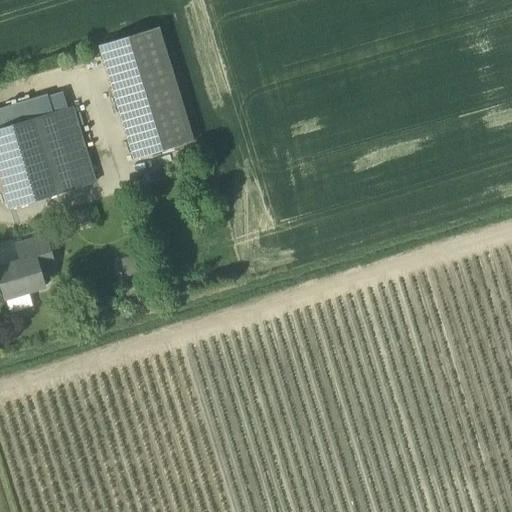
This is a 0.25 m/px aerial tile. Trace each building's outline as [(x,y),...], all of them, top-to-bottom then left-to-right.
[(133,159),(195,140),(160,27),(97,46),(133,159)] [(0,128),(50,113),(46,97),(0,111),(0,128)] [(0,177),(10,209),(91,184),(67,108),(50,113),(0,128),(0,177)] [(0,266),(0,281),(5,299),(46,286),(40,265),(54,260),(47,235),(16,245),(21,260),(0,266)] [(142,255),(130,258),(134,277),(147,274),(142,255)]
